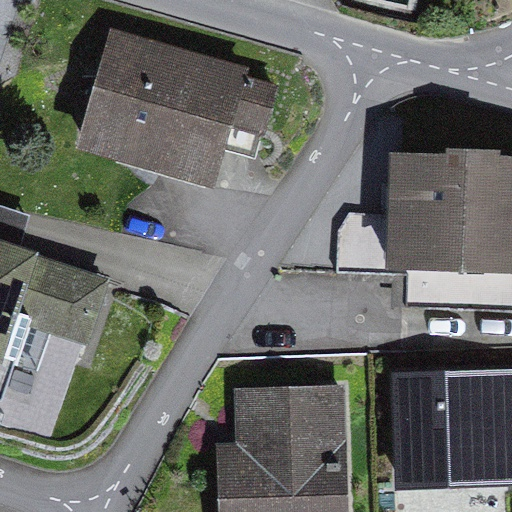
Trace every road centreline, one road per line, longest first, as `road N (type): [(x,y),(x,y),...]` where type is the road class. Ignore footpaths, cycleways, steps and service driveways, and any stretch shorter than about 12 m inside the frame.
road 1 (residential): [(67,508),(105,488),(386,72)]
road 2 (residential): [(160,0),(386,72)]
